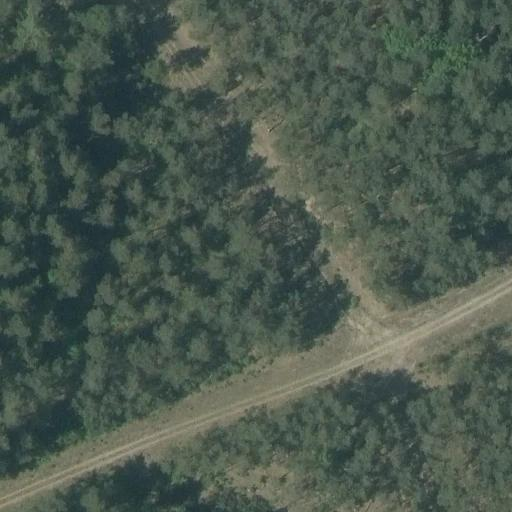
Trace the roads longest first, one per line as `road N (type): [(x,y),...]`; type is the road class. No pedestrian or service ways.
road 1 (track): [(428,511),(373,354),(144,0)]
road 2 (track): [(511,286),(323,376),(0,505)]
